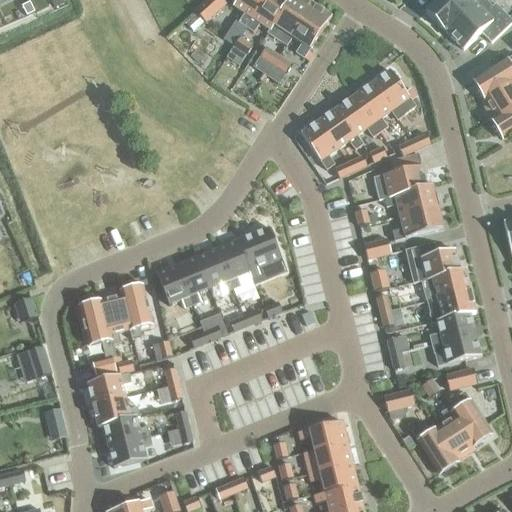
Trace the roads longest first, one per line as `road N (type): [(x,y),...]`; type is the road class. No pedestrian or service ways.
road 1 (residential): [(83,498),(53,303),(75,282),(204,227),(269,138)]
road 2 (residential): [(358,10),(414,48),(435,78),(511,387)]
road 3 (residential): [(358,10),(269,138)]
